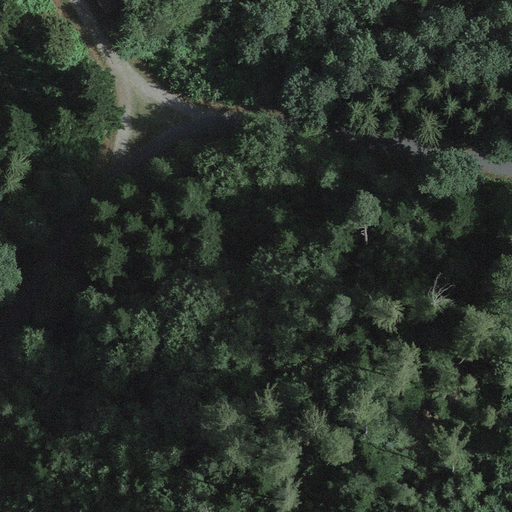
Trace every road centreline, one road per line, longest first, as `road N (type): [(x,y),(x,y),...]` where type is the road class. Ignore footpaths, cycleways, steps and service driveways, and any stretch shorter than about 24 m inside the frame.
road 1 (track): [(218,117),(115,177),(18,317),(0,372)]
road 2 (track): [(218,117),(511,173)]
road 3 (track): [(74,0),(125,82),(218,117)]
